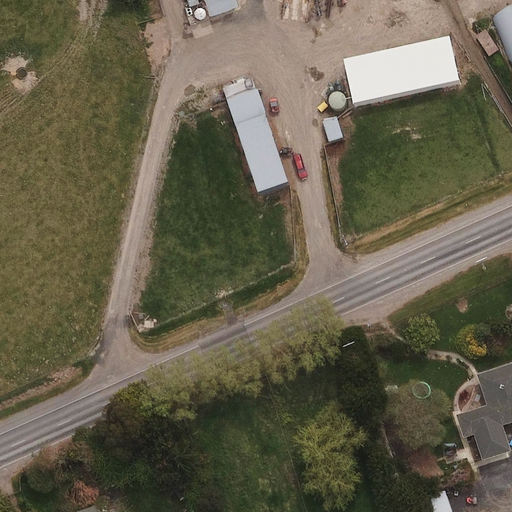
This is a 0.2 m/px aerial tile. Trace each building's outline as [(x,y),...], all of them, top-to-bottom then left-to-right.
[(201,0),(207,17),(235,8),(232,0),(201,0)] [(511,13),(493,22),(511,66),(511,13)] [(442,89),(435,60),(344,81),(351,110),(442,89)] [(289,188),(254,81),(224,91),(259,198),(289,188)] [(343,139),(337,119),(324,123),(330,143),(343,139)] [(511,369),(480,379),(490,410),(460,420),(466,441),(476,438),(485,464),(511,455),(503,429),(511,426),(511,369)] [(451,511),(448,502),(423,509),(424,511),(451,511)]
